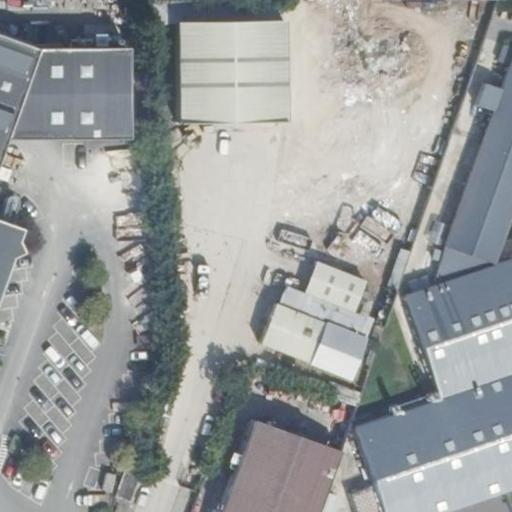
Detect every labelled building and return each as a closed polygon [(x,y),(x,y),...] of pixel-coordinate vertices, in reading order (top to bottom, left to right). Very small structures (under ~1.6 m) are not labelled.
[(280,20),(173,22),(174,122),(282,120),(280,20)] [(0,281),(9,258),(21,252),(15,240),(19,228),(0,221),(0,146),(2,139),(126,138),(125,47),(33,48),(0,36),(0,281)] [(443,246),(444,246),(433,285),(488,267),(489,263),(490,263),(506,219),(511,220),(511,47),(504,45),(497,62),(508,66),(499,90),(481,83),(473,105),(491,111),(443,246)] [(511,258),(488,267),(433,285),(403,295),(438,399),(351,429),(371,486),(348,493),(354,511),(511,511),(504,489),(511,486),(511,258)] [(280,284),(258,346),(352,380),(375,317),(356,310),(367,279),(314,260),(302,292),(280,284)] [(249,420),(216,511),(317,511),(339,451),(321,445),(249,420)] [(113,496),(129,502),(140,473),(124,467),(113,496)]
